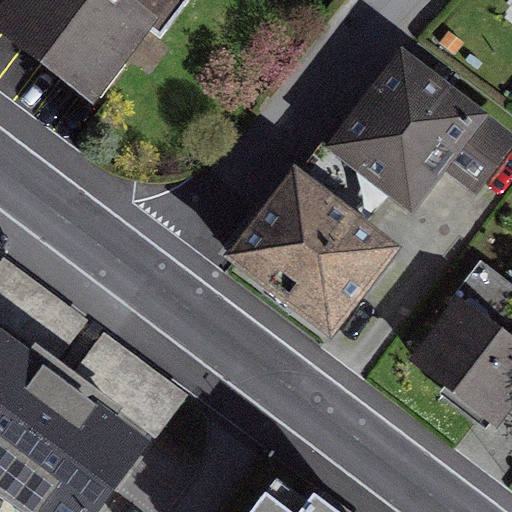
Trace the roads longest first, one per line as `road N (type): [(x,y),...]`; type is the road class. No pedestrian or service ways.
road 1 (residential): [(391,0),(153,285)]
road 2 (secondary): [(284,387),(449,511)]
road 3 (secondary): [(0,169),(153,285)]
road 4 (secondary): [(153,285),(284,387)]
road 5 (unclassified): [(284,387),(193,511)]
